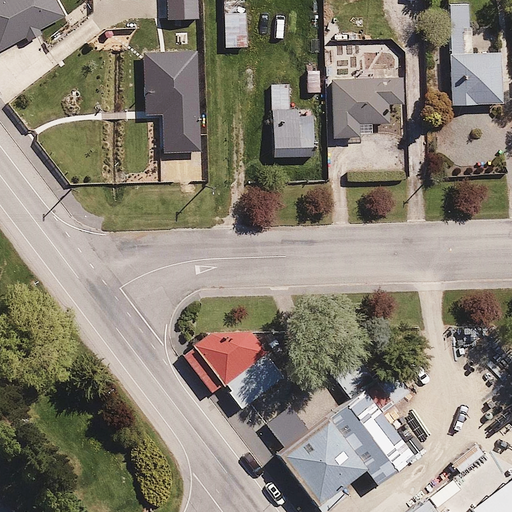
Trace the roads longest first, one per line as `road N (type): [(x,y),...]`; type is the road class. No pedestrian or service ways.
road 1 (residential): [(94,303),(139,276),(192,259),(511,250)]
road 2 (primary): [(94,303),(246,500)]
road 3 (primary): [(0,177),(94,303)]
